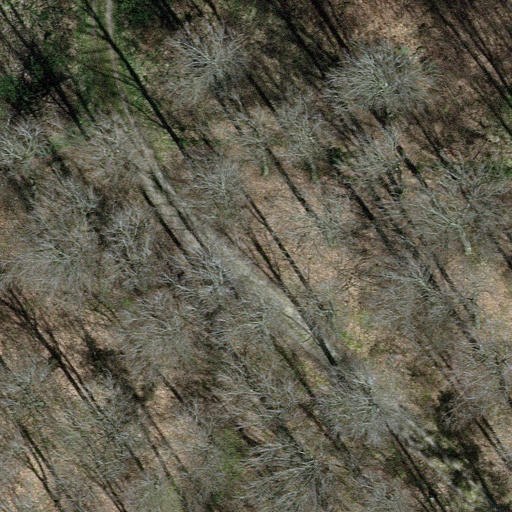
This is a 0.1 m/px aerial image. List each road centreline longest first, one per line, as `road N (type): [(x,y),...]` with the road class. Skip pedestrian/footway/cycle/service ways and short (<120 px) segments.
road 1 (track): [(103,136),(488,511)]
road 2 (track): [(103,136),(285,146),(416,172),(511,173)]
road 3 (track): [(96,0),(88,62),(103,136)]
